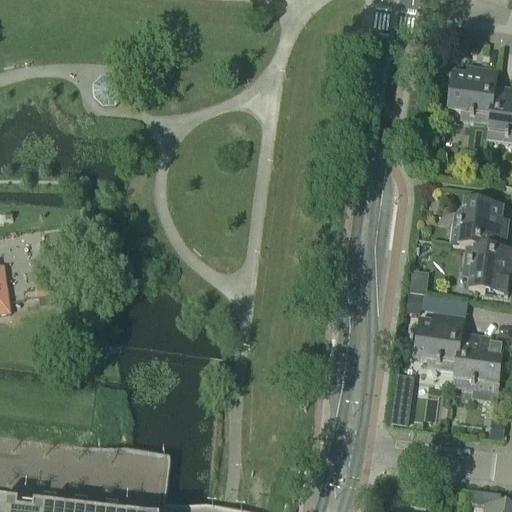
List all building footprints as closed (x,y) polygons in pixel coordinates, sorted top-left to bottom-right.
[(452,77),(446,116),(470,119),(468,127),(487,130),(488,130),(493,98),(494,99),(496,83),(452,77)] [(487,130),(485,146),(507,150),(508,141),(511,142),(511,101),(494,99),(493,98),(488,130),(487,130)] [(427,161),(425,174),(433,175),(435,163),(427,161)] [(452,228),(449,249),(465,251),(465,250),(496,255),(496,254),(502,212),(463,206),(461,219),(453,217),(452,228)] [(462,270),(461,280),(468,281),(466,295),(506,301),(511,261),(511,256),(496,254),(496,255),(465,250),(465,251),(462,270)] [(0,270),(0,319),(10,318),(3,270),(0,270)] [(411,278),(408,298),(422,300),(425,301),(428,280),(411,278)] [(68,289),(49,292),(51,300),(69,298),(68,289)] [(48,301),(47,292),(34,294),(36,302),(48,301)] [(408,299),(406,317),(419,318),(422,300),(408,298),(408,299)] [(418,325),(413,363),(436,367),(435,374),(455,377),(456,377),(460,347),(463,331),(418,325)] [(455,377),(453,393),(474,396),(475,388),(498,392),(503,353),(460,347),(456,377),(455,377)] [(398,381),(392,428),(406,430),(412,383),(398,381)] [(474,396),(473,404),(496,407),(498,392),(475,388),(474,396)] [(491,425),(488,445),(503,447),(506,427),(491,425)] [(485,509),(484,511),(504,511),(499,511),(501,500),(473,496),(471,508),(485,509)]
